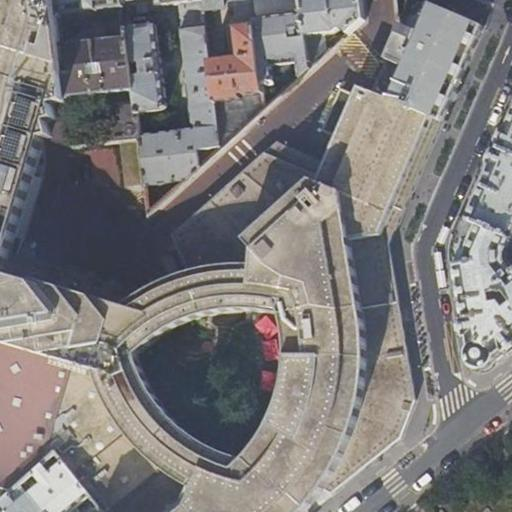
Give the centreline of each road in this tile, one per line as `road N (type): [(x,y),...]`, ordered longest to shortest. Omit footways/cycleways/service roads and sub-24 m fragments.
road 1 (residential): [(458,429),(423,255),(511,39)]
road 2 (unclassified): [(458,429),(361,511)]
